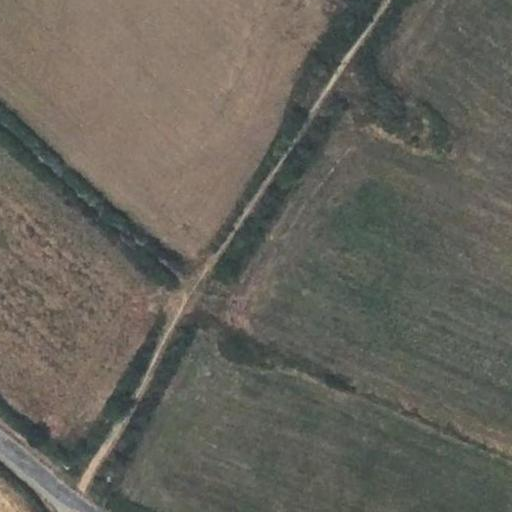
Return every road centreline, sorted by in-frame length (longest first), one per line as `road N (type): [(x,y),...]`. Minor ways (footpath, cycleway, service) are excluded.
road 1 (track): [(192,288),(395,0)]
road 2 (track): [(74,511),(84,479),(192,288)]
